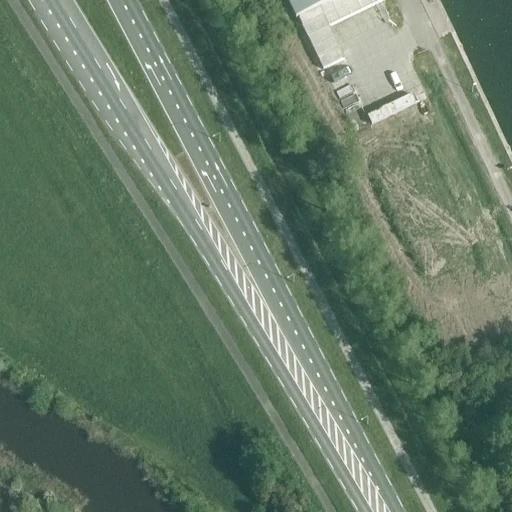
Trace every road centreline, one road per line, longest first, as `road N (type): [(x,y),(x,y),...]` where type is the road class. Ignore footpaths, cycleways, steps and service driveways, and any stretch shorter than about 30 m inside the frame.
road 1 (primary): [(56,0),(156,170),(349,463)]
road 2 (primary): [(349,463),(202,148),(123,0)]
road 3 (residential): [(407,0),(511,216)]
